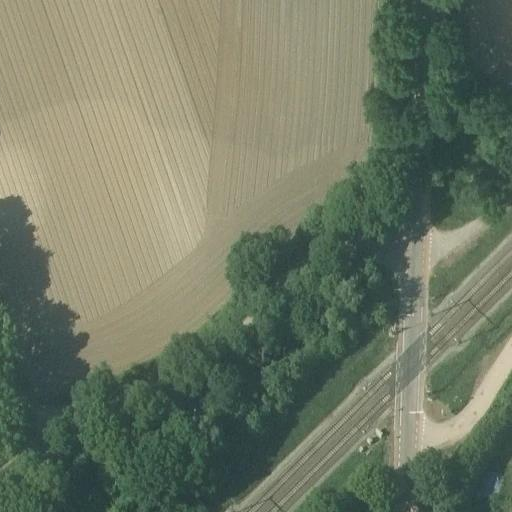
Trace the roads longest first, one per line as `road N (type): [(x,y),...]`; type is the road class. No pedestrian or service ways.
road 1 (tertiary): [(406,511),(429,0)]
road 2 (track): [(415,250),(335,253),(261,307),(196,381),(91,415),(0,384)]
road 3 (track): [(511,343),(461,425),(442,435),(408,435)]
